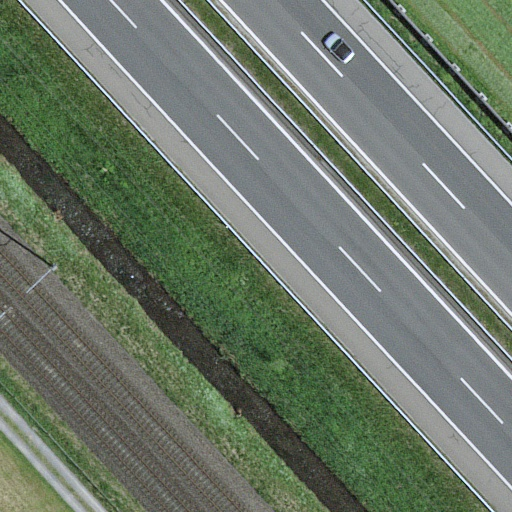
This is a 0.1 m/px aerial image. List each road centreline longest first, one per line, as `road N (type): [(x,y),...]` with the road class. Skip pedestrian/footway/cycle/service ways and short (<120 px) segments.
road 1 (motorway): [(109,0),(511,435)]
road 2 (motorway): [(511,264),(267,0)]
road 3 (track): [(91,511),(0,413)]
